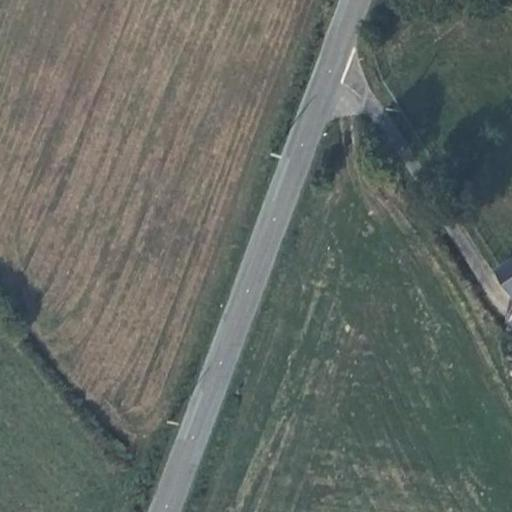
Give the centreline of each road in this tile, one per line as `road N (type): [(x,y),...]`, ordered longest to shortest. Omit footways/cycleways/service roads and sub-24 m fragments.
road 1 (tertiary): [(334,55),(164,511)]
road 2 (unclassified): [(334,55),(511,303)]
